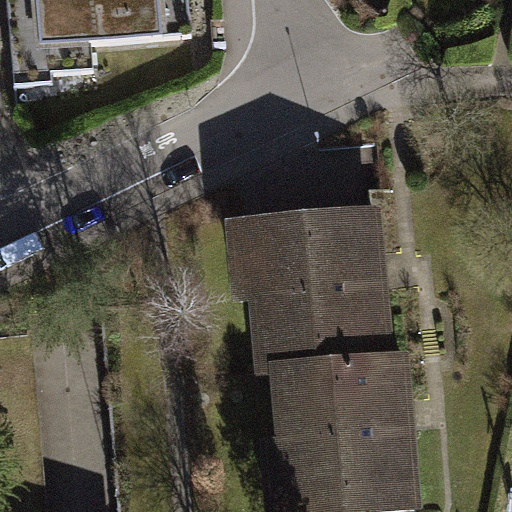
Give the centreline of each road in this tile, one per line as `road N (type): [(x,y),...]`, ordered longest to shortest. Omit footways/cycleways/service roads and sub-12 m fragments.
road 1 (residential): [(0,238),(245,121),(311,67)]
road 2 (track): [(511,82),(311,67)]
